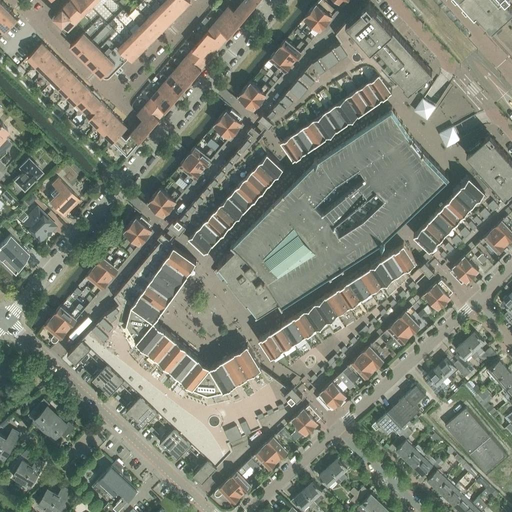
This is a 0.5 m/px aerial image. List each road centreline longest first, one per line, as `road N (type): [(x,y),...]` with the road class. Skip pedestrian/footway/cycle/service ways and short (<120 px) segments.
road 1 (residential): [(355,0),(47,358)]
road 2 (residential): [(199,501),(511,200)]
road 3 (residential): [(5,320),(157,141)]
road 4 (residential): [(336,428),(476,299)]
road 5 (residential): [(391,0),(511,133)]
road 6 (residential): [(157,141),(263,13)]
road 7 (residential): [(202,0),(110,95)]
road 8 (residential): [(247,511),(336,428)]
road 9 (tertiary): [(199,501),(110,418)]
road 10 (residential): [(336,428),(422,511)]
